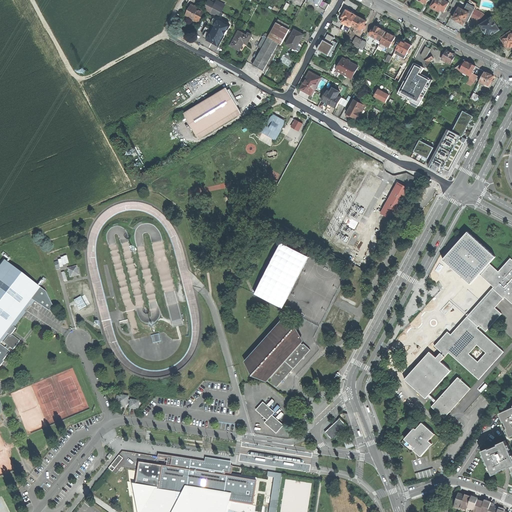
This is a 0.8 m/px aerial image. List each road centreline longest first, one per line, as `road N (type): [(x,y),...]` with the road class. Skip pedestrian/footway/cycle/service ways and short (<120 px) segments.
road 1 (track): [(284,96),(137,187),(0,244)]
road 2 (tertiary): [(353,389),(468,191)]
road 3 (tertiary): [(454,188),(356,366),(353,389)]
road 4 (residential): [(284,96),(454,188)]
road 5 (unclassified): [(283,445),(112,421)]
road 6 (residential): [(284,96),(166,32),(182,0)]
road 7 (secondary): [(374,0),(511,71)]
road 8 (tertiary): [(511,81),(454,188)]
